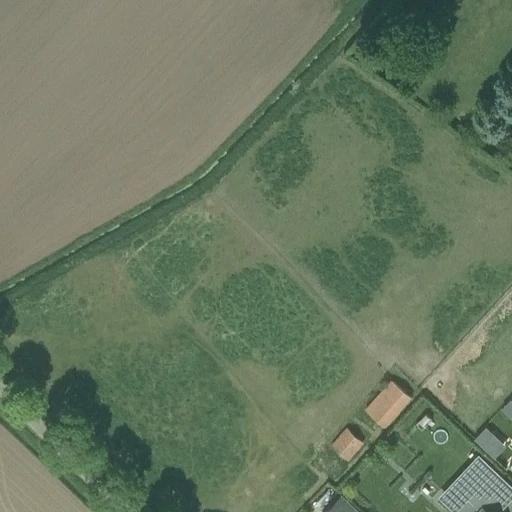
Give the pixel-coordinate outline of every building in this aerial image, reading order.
[(412,398),(391,379),(365,409),(386,427),(412,398)] [(483,447),(495,435),(486,427),(474,439),(483,447)] [(349,460),(364,443),(346,428),(331,445),(349,460)] [(451,486),(474,508),(502,479),(479,457),(451,486)] [(357,511),(341,496),(325,511),(357,511)]
